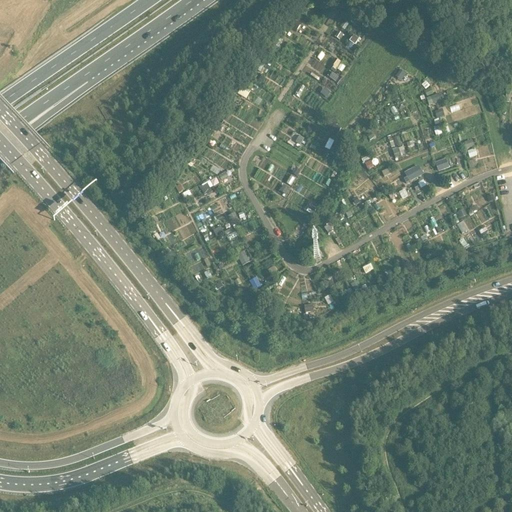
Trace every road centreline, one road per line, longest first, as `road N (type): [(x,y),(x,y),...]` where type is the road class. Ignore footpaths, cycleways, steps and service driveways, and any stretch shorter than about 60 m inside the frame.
road 1 (track): [(511,168),(448,192),(321,266),(287,263),(242,165),(325,35)]
road 2 (primary): [(179,321),(0,114)]
road 3 (primary): [(0,144),(160,334)]
road 4 (tertiary): [(260,404),(273,391),(368,357),(425,321)]
road 5 (trunk): [(174,413),(56,463),(0,462)]
road 6 (trunk): [(150,0),(0,106)]
road 7 (tertiary): [(425,321),(252,382)]
road 8 (trunk): [(0,481),(62,481),(130,457)]
road 9 (trunk): [(92,72),(196,0)]
road 10 (trunk): [(0,151),(92,72)]
